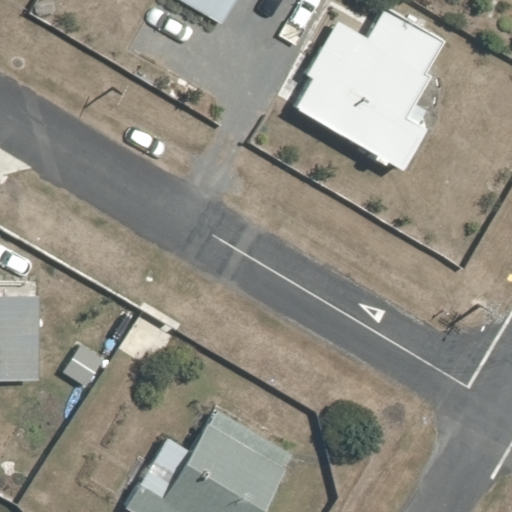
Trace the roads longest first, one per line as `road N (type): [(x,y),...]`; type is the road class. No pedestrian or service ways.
road 1 (residential): [(0,109),(496,405)]
road 2 (residential): [(434,511),(496,405)]
